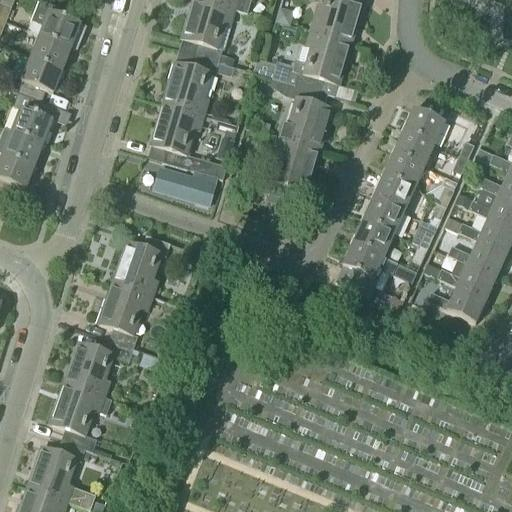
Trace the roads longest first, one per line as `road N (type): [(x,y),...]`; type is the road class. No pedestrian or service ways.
road 1 (residential): [(76,189),(287,263),(303,261),(318,251),(394,86),(418,64)]
road 2 (residential): [(76,189),(132,0)]
road 3 (residential): [(0,454),(40,314),(23,272)]
